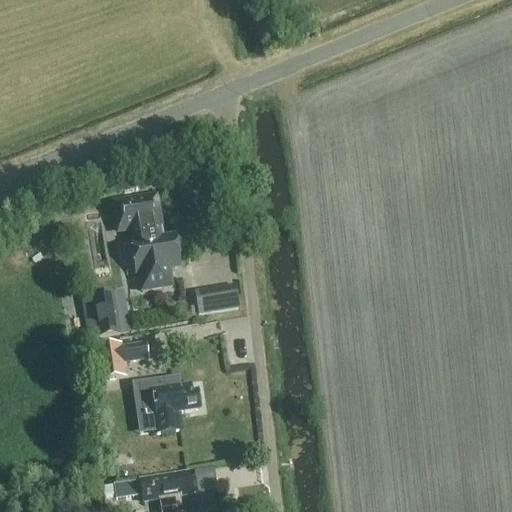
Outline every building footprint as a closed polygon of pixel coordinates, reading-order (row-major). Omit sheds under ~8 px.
[(179,267),(174,236),(160,239),(158,225),(160,225),(156,197),(113,204),(118,231),(131,229),(134,243),(131,243),(135,274),(139,273),(141,291),(171,287),(168,269),(179,267)] [(240,311),(236,287),(193,294),(197,317),(234,312),(240,311)] [(82,302),(89,340),(129,334),(123,295),(82,302)] [(95,352),(100,383),(125,379),(123,366),(147,362),(145,347),(120,351),(120,348),(95,352)] [(184,424),(182,415),(200,413),(198,396),(192,396),(191,386),(178,387),(178,384),(150,388),(156,428),(184,424)] [(160,511),(212,511),(213,511),(206,511),(179,511),(178,500),(190,498),(187,478),(140,486),(143,505),(159,503),(160,511)]
